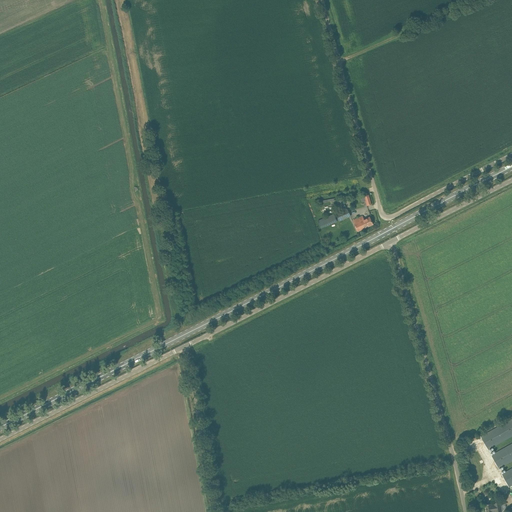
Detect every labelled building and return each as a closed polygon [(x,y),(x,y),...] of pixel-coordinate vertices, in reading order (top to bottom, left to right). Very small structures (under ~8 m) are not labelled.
[(335,202),(330,204),(333,210),(338,209),(339,212),(336,214),(340,221),(351,216),(348,211),(348,209),(347,209),(342,199),(337,201),(336,201),(337,204),(336,204),(335,202)] [(363,216),(353,220),(358,231),(373,224),(370,217),(364,219),(363,216)] [(323,218),(318,221),(321,228),(326,226),(323,218)] [(511,419),(481,437),(488,449),(511,435),(511,419)] [(511,443),(491,455),(498,468),(511,460),(511,443)] [(511,468),(502,474),(509,487),(511,485),(511,468)] [(491,503),(490,504),(485,504),(486,511),(492,511),(495,511),(500,511),(502,511),(500,502),(494,503),(494,504),(491,505),(491,503)]
